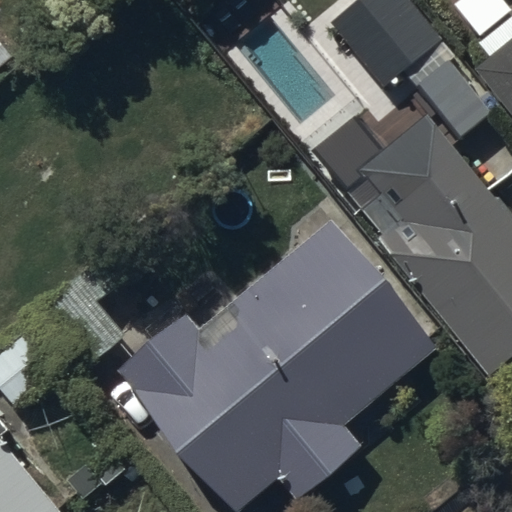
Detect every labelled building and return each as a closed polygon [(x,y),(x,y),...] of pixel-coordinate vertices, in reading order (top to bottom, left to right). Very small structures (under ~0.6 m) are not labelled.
[(414,0),(357,0),(333,19),(386,81),(444,36),(414,0)] [(23,63),(0,82),(0,158),(53,114),(58,121),(125,65),(89,23),(31,72),(23,63)] [(511,31),(477,59),(511,103),(511,31)] [(450,54),(416,83),(460,135),(493,106),(450,54)] [(380,230),(490,367),(511,349),(511,210),(429,109),(361,164),(402,214),(380,230)] [(190,307),(123,362),(241,504),(281,470),(299,491),(363,439),(346,419),(439,343),(331,212),(201,320),(190,307)] [(30,305),(81,367),(126,330),(103,302),(135,275),(114,250),(75,282),(68,273),(30,305)] [(0,326),(37,296),(7,259),(0,264),(0,326)] [(69,360),(37,319),(0,347),(0,385),(14,403),(69,360)] [(68,511),(0,428),(0,511),(68,511)]
